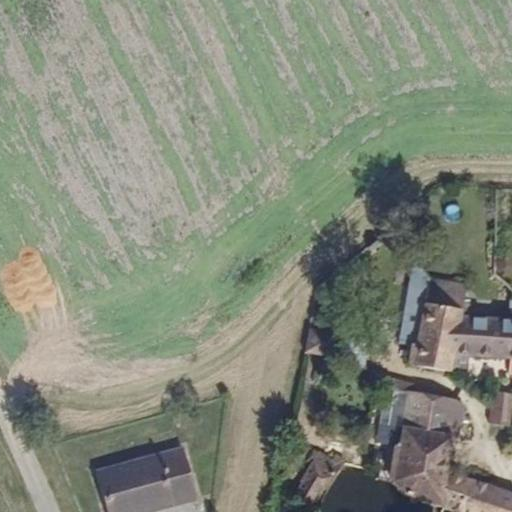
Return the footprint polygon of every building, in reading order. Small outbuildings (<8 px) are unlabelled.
[(426,305),(429,281),(430,274),(408,271),(405,302),(426,305)] [(511,357),(511,318),(464,316),(468,286),(429,281),(426,305),(418,345),(458,351),(511,357)] [(418,345),(426,305),(405,302),(400,341),(418,345)] [(350,366),(367,367),(368,339),(351,338),(350,366)] [(456,368),(458,351),(418,345),(415,363),(456,368)] [(459,430),(465,403),(402,384),(398,385),(391,418),(404,422),(398,452),(445,465),(452,432),(459,430)] [(511,425),(511,418),(511,394),(492,391),(488,422),(511,425)] [(136,511),(197,494),(183,447),(99,472),(110,511),(136,511)] [(438,507),(445,465),(398,452),(391,482),(400,496),(438,507)] [(298,489),(315,461),(309,457),(292,486),(298,489)] [(316,501),(334,472),(315,461),(298,489),(316,501)] [(453,511),(471,511),(480,475),(445,465),(438,507),(453,511)] [(487,511),(498,480),(480,475),(471,511),(487,511)] [(509,511),(511,506),(511,505),(511,484),(498,480),(487,511),(509,511)]
